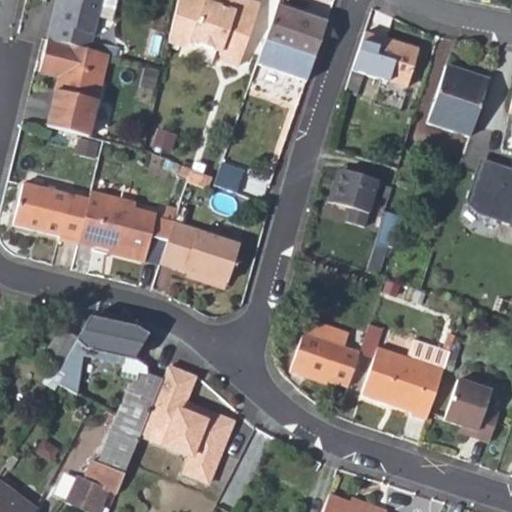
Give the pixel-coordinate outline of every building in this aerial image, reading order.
[(46,22),(42,39),(61,44),(81,48),(86,50),(88,39),(98,0),(58,0),(53,23),(46,22)] [(51,0),(46,22),(53,23),(58,0),(51,0)] [(239,65),(258,15),(256,0),(178,0),(168,42),(182,47),(189,44),(191,38),(199,40),(216,46),(216,50),(221,51),(224,61),(239,65)] [(273,8),(259,48),(253,67),(303,85),(324,25),(273,8)] [(417,50),(363,33),(342,92),(354,96),(362,74),(404,87),(417,50)] [(86,50),(115,56),(118,45),(88,39),(86,50)] [(61,44),(41,129),(82,138),(96,76),(76,71),(81,48),(61,44)] [(424,124),(467,138),(485,79),(442,64),(424,124)] [(256,91),(246,87),(240,104),(250,108),(256,91)] [(504,157),(501,169),(511,171),(511,151),(498,147),(497,155),(504,157)] [(234,192),(241,173),(219,165),(212,187),(220,188),(231,191),(235,191),(234,192)] [(205,188),(211,174),(191,168),(189,167),(184,181),(205,188)] [(379,179),(342,169),(333,202),(353,209),(348,221),(366,226),(379,179)] [(53,243),(74,248),(75,245),(84,201),(18,186),(8,228),(54,238),(53,243)] [(132,207),(86,195),(84,201),(75,245),(92,250),(93,245),(105,249),(112,251),(111,255),(140,263),(146,238),(150,216),(131,210),(132,207)] [(146,238),(164,243),(171,222),(150,216),(146,238)] [(234,245),(171,222),(164,243),(157,264),(182,273),(220,286),(234,245)] [(366,271),(376,275),(387,244),(375,240),(366,271)] [(179,279),(217,293),(220,286),(182,273),(179,279)] [(382,292),(393,296),(396,287),(385,283),(382,292)] [(91,315),(78,337),(89,349),(135,357),(150,333),(136,324),(91,315)] [(327,379),(346,386),(358,350),(346,346),(318,335),(322,324),(309,319),(290,372),(303,376),(306,370),(327,379)] [(318,335),(346,346),(350,334),(322,324),(318,335)] [(78,337),(60,327),(48,347),(47,352),(64,362),(66,358),(78,337)] [(408,412),(425,418),(442,370),(436,368),(377,347),(361,393),(384,402),(390,399),(410,406),(408,412)] [(436,368),(442,370),(449,351),(442,349),(436,368)] [(171,363),(165,378),(141,435),(189,456),(183,473),(213,485),(238,419),(189,400),(198,374),(171,363)] [(78,474),(67,500),(87,511),(108,511),(141,435),(165,378),(136,368),(101,462),(94,460),(86,477),(78,474)] [(303,376),(326,385),(327,379),(306,370),(303,376)] [(490,391),(456,379),(442,418),(460,424),(474,429),(472,434),(489,440),(498,413),(484,408),(490,391)] [(458,429),(472,434),(474,429),(460,424),(458,429)] [(14,495),(0,486),(0,511),(34,511),(36,510),(25,503),(14,495)] [(14,495),(25,503),(31,494),(20,486),(14,495)] [(366,511),(353,506),(332,496),(327,509),(325,511),(383,511),(377,509),(376,511),(366,511)] [(353,506),(366,511),(376,511),(377,509),(356,499),(353,506)]
